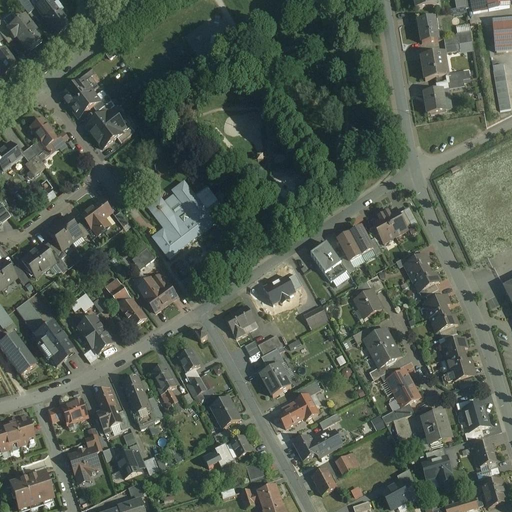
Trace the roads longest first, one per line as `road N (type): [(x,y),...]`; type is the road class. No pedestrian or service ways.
road 1 (residential): [(412,170),(199,311)]
road 2 (tertiary): [(412,170),(475,308),(499,387)]
road 3 (residential): [(199,311),(308,511)]
road 4 (residential): [(40,89),(102,168),(0,241)]
road 5 (residential): [(199,311),(106,368),(35,397)]
road 6 (tertiary): [(383,0),(412,170)]
road 7 (residential): [(397,319),(438,404),(499,387)]
road 8 (residential): [(153,0),(40,89)]
road 9 (residential): [(73,511),(35,397)]
